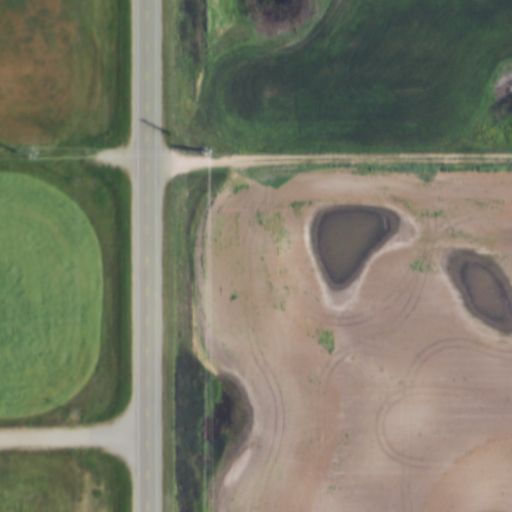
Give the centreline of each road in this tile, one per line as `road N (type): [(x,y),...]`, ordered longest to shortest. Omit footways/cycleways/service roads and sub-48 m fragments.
road 1 (tertiary): [(145,511),(145,0)]
road 2 (track): [(145,162),(511,161)]
